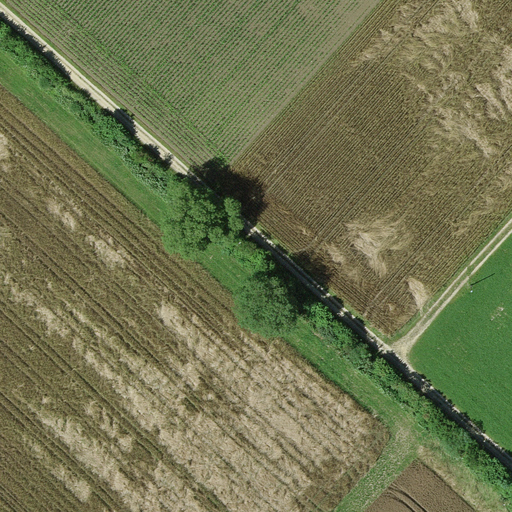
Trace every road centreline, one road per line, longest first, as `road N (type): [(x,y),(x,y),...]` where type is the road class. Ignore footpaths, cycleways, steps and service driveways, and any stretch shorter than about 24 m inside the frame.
road 1 (track): [(0,9),(511,463)]
road 2 (track): [(398,360),(511,230)]
